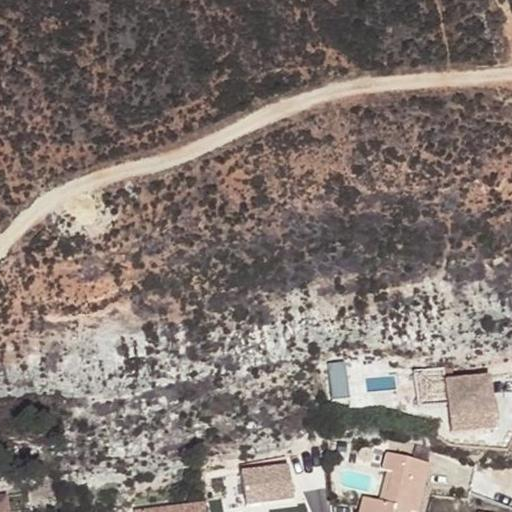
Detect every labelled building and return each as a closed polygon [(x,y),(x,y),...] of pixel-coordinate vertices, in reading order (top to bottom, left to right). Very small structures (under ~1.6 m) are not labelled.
[(487,363),(444,369),(449,406),(451,420),(494,415),(492,400),(487,363)] [(382,459),(387,461),(393,462),(385,493),(378,492),(363,488),(357,511),(409,511),(412,505),(407,504),(410,493),(420,495),(431,453),(387,440),(382,459)] [(387,461),(378,492),(385,493),(393,462),(387,461)] [(233,468),(234,504),(293,502),(292,466),(233,468)] [(507,511),(511,496),(482,489),(478,506),(469,503),(466,511),(507,511)] [(418,506),(420,495),(410,493),(407,504),(412,505),(418,506)] [(0,511),(9,511),(8,499),(0,499),(0,511)] [(449,499),(446,511),(466,511),(469,503),(449,499)]
